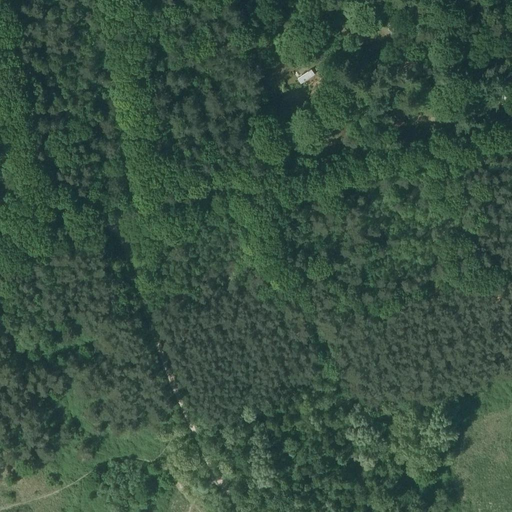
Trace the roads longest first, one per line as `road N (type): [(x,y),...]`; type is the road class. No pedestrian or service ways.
road 1 (track): [(115,212),(511,116)]
road 2 (track): [(511,266),(375,303),(308,246),(271,174)]
road 3 (track): [(115,212),(184,410)]
road 4 (track): [(159,201),(120,0)]
road 5 (track): [(0,75),(30,232)]
